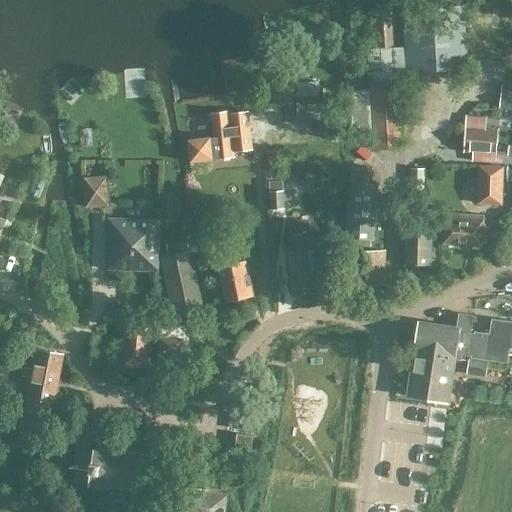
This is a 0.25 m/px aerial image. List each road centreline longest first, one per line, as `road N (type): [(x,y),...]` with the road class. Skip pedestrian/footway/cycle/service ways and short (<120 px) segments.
road 1 (residential): [(385,316),(284,321),(215,392),(121,401),(88,384),(63,343),(0,296)]
road 2 (unclassified): [(365,511),(385,316)]
road 3 (residential): [(511,276),(385,316)]
